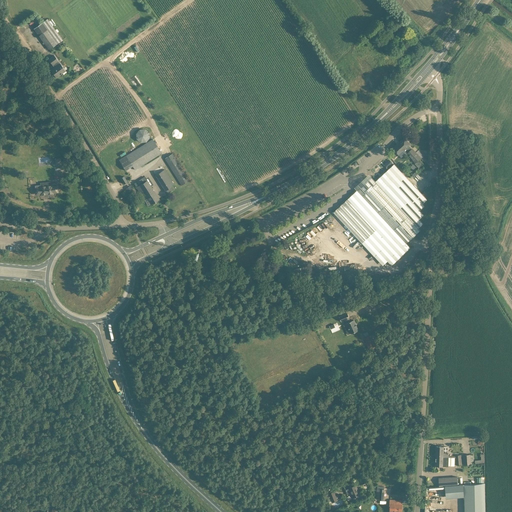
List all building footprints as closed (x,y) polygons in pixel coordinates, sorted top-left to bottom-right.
[(33,29),(49,50),(63,40),(47,19),(33,29)] [(64,75),(67,73),(60,63),(59,63),(57,61),(58,61),(54,55),(48,60),(52,65),(53,64),(55,67),(50,70),(56,78),(62,73),(64,75)] [(364,88),(368,86),(360,73),(347,80),(350,85),(348,86),(357,100),(361,98),(362,99),(369,95),(364,88)] [(144,127),(137,135),(140,137),(138,139),(145,144),(153,135),(144,127)] [(135,170),(161,153),(153,139),(136,150),(126,156),(132,166),(135,170)] [(400,143),(393,149),(398,155),(403,151),(405,153),(406,154),(407,154),(416,163),(419,160),(421,158),(412,149),(408,146),(410,145),(404,139),(399,143),(400,143)] [(165,158),(176,176),(182,185),(189,181),(184,172),(172,153),(165,158)] [(419,219),(424,215),(420,210),(424,206),(422,204),(427,200),(394,164),(375,181),(371,177),(333,212),(355,235),(354,236),(365,249),(366,248),(383,265),(387,261),(391,265),(411,247),(407,243),(420,230),(418,228),(423,224),(419,219)] [(174,185),(171,180),(164,169),(155,175),(162,185),(167,194),(174,190),(172,186),(174,185)] [(159,199),(144,177),(137,182),(139,185),(136,187),(145,200),(148,199),(151,204),(159,199)] [(40,185),(35,186),(36,194),(41,194),(41,195),(53,194),(53,192),(57,192),(57,183),(51,184),(51,185),(40,186),(40,185)] [(351,334),(358,330),(354,320),(350,321),(349,318),(347,313),(339,317),(341,321),(345,320),(347,323),(346,323),(347,323),(351,334)] [(369,350),(375,348),(370,335),(369,336),(365,337),(364,338),(369,350)] [(335,373),(333,368),(324,373),(325,374),(321,376),(323,379),(335,373)] [(436,446),(436,457),(448,458),(448,453),(444,453),(444,447),(436,446)] [(463,455),(464,465),(471,465),(471,461),(474,461),(473,455),(470,456),(470,454),(463,455)] [(484,463),(484,454),(480,454),(480,457),(481,457),(481,460),(475,460),(475,464),(484,463)] [(444,467),(448,466),(448,458),(436,457),(436,466),(444,467)] [(458,484),(457,477),(438,478),(439,486),(458,484)] [(355,486),(345,490),(347,494),(351,493),(354,501),(361,498),(355,486)] [(376,489),(376,494),(380,494),(379,500),(384,500),(384,489),(376,489)] [(338,500),(334,491),(328,493),(331,503),(338,500)] [(401,511),(402,500),(398,500),(390,500),(389,506),(390,506),(389,511),(401,511)]
